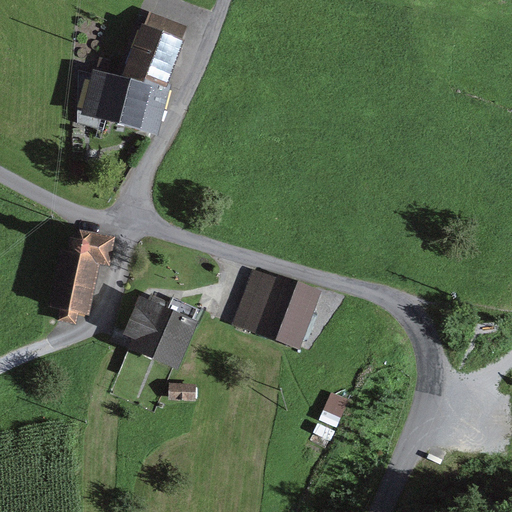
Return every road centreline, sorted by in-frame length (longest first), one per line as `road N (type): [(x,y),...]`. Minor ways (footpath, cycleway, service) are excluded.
road 1 (unclassified): [(380,511),(428,389),(415,323),(372,293),(126,227)]
road 2 (unclassified): [(126,227),(223,0)]
road 3 (residential): [(126,227),(82,217),(0,173)]
